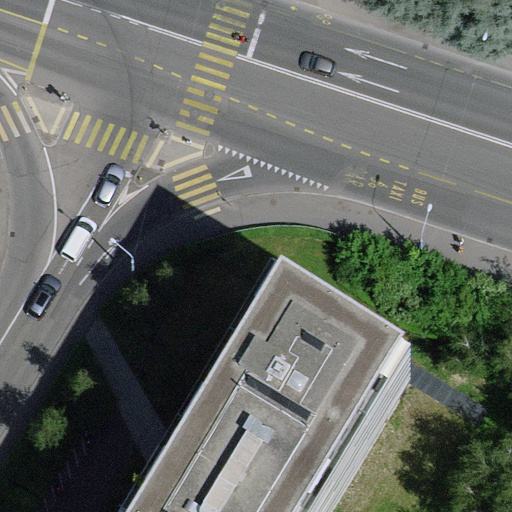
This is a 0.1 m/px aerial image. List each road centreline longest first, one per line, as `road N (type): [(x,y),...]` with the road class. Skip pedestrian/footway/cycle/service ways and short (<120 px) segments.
road 1 (residential): [(21,307),(191,184),(285,145),(410,112)]
road 2 (residential): [(21,307),(109,134),(147,23)]
road 3 (secondary): [(410,112),(147,23)]
road 4 (residential): [(0,104),(15,125),(32,213),(21,307)]
